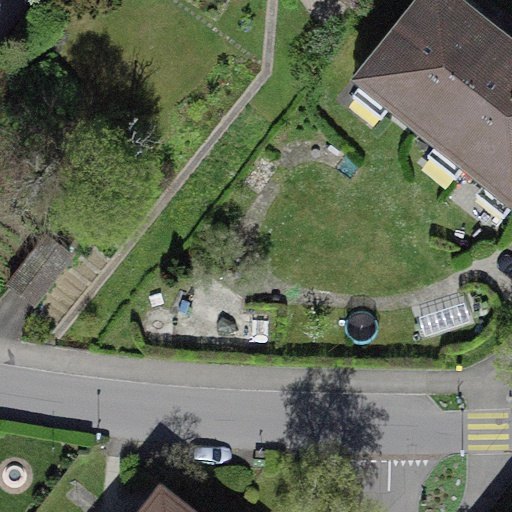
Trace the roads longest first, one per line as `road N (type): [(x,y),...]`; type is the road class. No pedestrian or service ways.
road 1 (residential): [(390,427),(268,424),(0,389)]
road 2 (residential): [(511,424),(390,427)]
